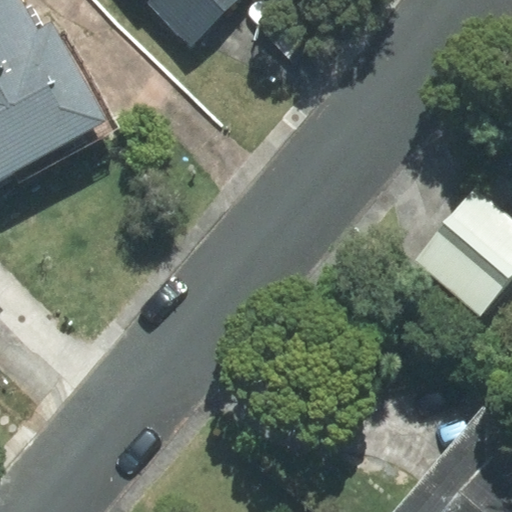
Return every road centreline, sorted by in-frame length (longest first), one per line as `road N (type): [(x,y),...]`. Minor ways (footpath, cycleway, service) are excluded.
road 1 (residential): [(39,511),(172,364),(455,0)]
road 2 (unknown): [(0,310),(123,418)]
